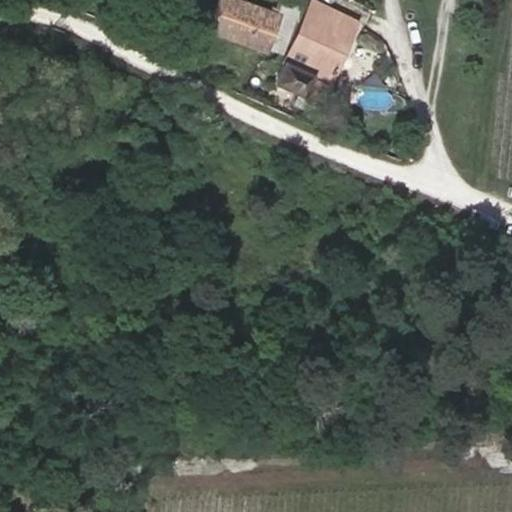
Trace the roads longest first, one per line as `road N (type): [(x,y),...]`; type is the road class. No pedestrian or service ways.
road 1 (track): [(0,8),(54,14),(238,108),(511,212)]
road 2 (residential): [(450,191),(399,0)]
